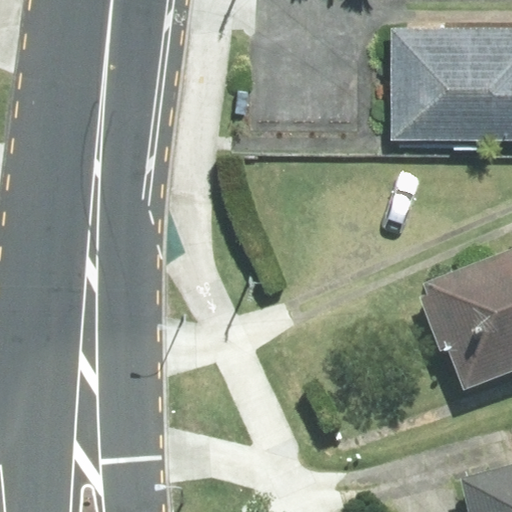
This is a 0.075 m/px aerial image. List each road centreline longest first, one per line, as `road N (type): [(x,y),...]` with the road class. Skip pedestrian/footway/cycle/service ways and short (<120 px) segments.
road 1 (secondary): [(159,0),(133,291),(142,511)]
road 2 (secondary): [(60,324),(80,0)]
road 3 (secondary): [(54,511),(60,324)]
